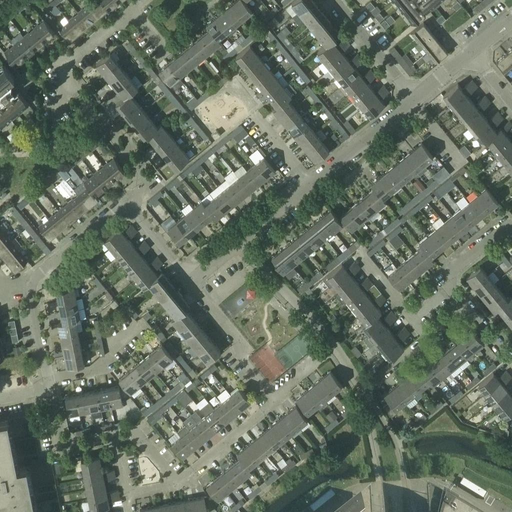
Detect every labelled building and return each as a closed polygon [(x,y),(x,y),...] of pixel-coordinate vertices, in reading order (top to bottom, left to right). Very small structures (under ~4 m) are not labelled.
[(46,5),(42,9),(45,13),(55,4),(52,0),(46,5)] [(92,0),(88,4),(89,5),(98,17),(108,8),(101,0),(94,0),(93,1),(92,0)] [(101,0),(108,8),(118,1),(117,0),(101,0)] [(242,0),(236,0),(231,4),(243,18),(251,11),(242,0)] [(312,0),(294,0),(291,3),(299,12),(313,0),(312,0)] [(313,0),(299,12),(305,20),(319,9),(313,0)] [(395,0),(400,6),(401,5),(405,10),(404,11),(413,23),(424,14),(425,13),(423,10),(414,0),(395,0)] [(414,0),(423,10),(426,8),(418,0),(414,0)] [(418,0),(426,8),(426,9),(433,3),(432,2),(434,0),(418,0)] [(370,1),(365,5),(370,11),(375,6),(370,1)] [(458,1),(452,6),(456,11),(462,6),(458,1)] [(231,4),(223,11),(234,25),(243,18),(231,4)] [(83,8),(78,12),(79,13),(88,25),(98,17),(89,5),(84,9),(83,8)] [(478,5),(473,9),(476,13),(482,9),(478,5)] [(16,7),(11,11),(14,15),(19,11),(16,7)] [(319,9),(305,20),(312,28),(326,17),(319,9)] [(453,29),(469,18),(463,10),(448,20),(453,29)] [(223,11),(215,18),(226,32),(229,36),(238,29),(234,25),(223,11)] [(379,12),(374,16),(379,22),(384,18),(379,12)] [(73,16),(68,20),(69,21),(79,33),(88,25),(79,13),(74,17),(73,16)] [(441,14),(436,19),(440,24),(446,19),(441,14)] [(6,15),(1,19),(4,23),(10,19),(6,15)] [(390,15),(386,19),(390,24),(395,21),(390,15)] [(326,17),(312,28),(319,37),(333,25),(326,17)] [(215,18),(206,25),(209,29),(217,39),(218,39),(226,32),(215,18)] [(272,19),(268,23),(272,29),(277,25),(272,19)] [(385,19),(380,23),(385,29),(390,25),(385,19)] [(38,24),(34,27),(35,29),(44,40),(54,32),(44,21),(39,25),(38,24)] [(63,24),(58,28),(69,41),(79,33),(69,21),(64,25),(63,24)] [(423,22),(412,32),(416,37),(415,38),(419,43),(420,42),(431,32),(423,22)] [(262,25),(257,29),(259,33),(265,28),(262,25)] [(333,25),(319,37),(326,45),(332,40),(340,34),(333,25)] [(28,32),(24,35),(25,36),(35,48),(44,40),(35,29),(29,33),(28,32)] [(209,29),(201,36),(212,49),(221,42),(218,39),(217,39),(209,29)] [(281,30),(277,34),(281,40),(286,36),(281,30)] [(271,32),(268,35),(272,41),(276,38),(271,32)] [(431,32),(420,42),(424,47),(423,48),(427,52),(428,52),(440,42),(431,32)] [(251,34),(245,38),(248,42),(254,37),(251,34)] [(19,40),(14,43),(15,44),(25,56),(35,48),(25,36),(20,41),(19,40)] [(201,36),(192,42),(204,56),(212,49),(201,36)] [(286,36),(281,40),(286,45),(290,42),(286,36)] [(245,38),(240,43),(243,47),(248,42),(245,38)] [(276,38),(272,41),(277,46),(280,44),(276,38)] [(326,45),(317,52),(323,59),(320,61),(322,62),(339,48),(332,40),(326,45)] [(192,42),(184,49),(195,63),(204,56),(192,42)] [(440,42),(428,52),(432,57),(431,58),(435,62),(448,52),(440,42)] [(9,48),(4,52),(14,65),(25,56),(15,44),(10,49),(9,48)] [(250,45),(236,56),(243,65),(257,54),(250,45)] [(295,47),(290,51),(295,56),(299,53),(295,47)] [(394,47),(389,50),(394,55),(398,52),(394,47)] [(339,48),(322,62),(323,63),(325,61),(331,68),(345,56),(339,48)] [(184,49),(176,56),(187,70),(195,63),(184,49)] [(285,49),(282,52),(286,58),(290,55),(285,49)] [(109,53),(96,64),(103,73),(117,62),(109,53)] [(299,53),(295,56),(300,62),(304,58),(299,53)] [(511,60),(506,53),(496,61),(506,73),(511,69),(511,70),(511,69),(511,60)] [(257,54),(243,65),(250,73),(264,62),(257,54)] [(402,57),(398,60),(402,65),(406,62),(410,59),(406,54),(402,57)] [(290,55),(286,58),(291,63),(294,60),(290,55)] [(176,56),(167,63),(179,77),(187,70),(176,56)] [(345,56),(331,68),(336,75),(333,77),(335,78),(352,64),(345,56)] [(143,58),(140,61),(145,67),(148,64),(143,58)] [(117,62),(103,73),(110,82),(124,70),(117,62)] [(264,62),(250,73),(256,82),(270,70),(264,62)] [(167,63),(159,70),(170,84),(174,89),(183,82),(179,77),(167,63)] [(0,87),(9,80),(14,76),(4,64),(0,67),(0,87)] [(148,64),(145,67),(149,72),(153,70),(152,69),(148,64)] [(352,64),(335,78),(336,79),(338,77),(343,84),(358,72),(352,64)] [(409,66),(405,70),(406,70),(409,75),(414,72),(416,70),(412,64),(409,66)] [(299,66),(295,69),(300,74),(303,72),(299,66)] [(124,70),(110,82),(117,90),(130,79),(124,70)] [(270,70),(256,82),(263,90),(277,79),(270,70)] [(303,72),(300,74),(305,80),(308,77),(303,72)] [(358,72),(343,84),(349,90),(346,92),(348,94),(365,80),(358,72)] [(157,75),(154,78),(159,84),(162,81),(157,75)] [(130,79),(117,90),(123,98),(124,98),(130,93),(130,94),(137,87),(130,79)] [(277,79),(263,90),(270,98),(284,87),(277,79)] [(365,80),(348,94),(348,95),(351,93),(356,100),(371,88),(365,80)] [(472,80),(465,86),(468,89),(475,83),(472,80)] [(162,81),(159,84),(163,90),(167,87),(162,81)] [(219,81),(213,85),(216,89),(222,84),(219,81)] [(458,83),(443,96),(444,97),(449,103),(446,105),(447,106),(464,92),(458,83)] [(475,83),(468,89),(470,92),(478,87),(475,83)] [(213,85),(208,90),(211,93),(216,89),(213,85)] [(309,86),(305,89),(310,95),(313,92),(309,86)] [(284,87),(270,98),(277,107),(287,99),(288,99),(291,96),(284,87)] [(371,88),(356,100),(362,106),(359,108),(360,110),(378,96),(371,88)] [(18,91),(0,106),(0,126),(5,122),(4,121),(9,117),(10,118),(17,113),(16,111),(20,108),(21,109),(28,103),(18,91)] [(313,92),(310,95),(315,100),(318,97),(313,92)] [(464,92),(447,106),(448,107),(451,105),(456,112),(471,100),(464,92)] [(123,98),(115,104),(123,113),(137,102),(130,94),(130,93),(124,98),(123,98)] [(203,94),(197,99),(200,103),(206,98),(203,94)] [(194,96),(189,100),(194,107),(200,103),(197,99),(194,96)] [(378,96),(360,110),(361,111),(364,109),(370,116),(384,104),(378,96)] [(485,96),(478,102),(480,105),(488,99),(485,96)] [(277,107),(273,110),(280,118),(294,107),(288,99),(287,99),(277,107)] [(488,99),(480,105),(483,108),(490,102),(488,99)] [(471,100),(456,112),(462,118),(459,120),(460,122),(477,108),(471,100)] [(137,102),(123,113),(130,122),(144,110),(137,102)] [(294,107),(280,118),(287,127),(301,115),(294,107)] [(477,108),(460,122),(461,123),(464,121),(469,127),(484,116),(477,108)] [(144,110),(130,122),(136,130),(150,118),(144,110)] [(301,115),(287,127),(294,135),(308,124),(311,121),(314,119),(307,110),(301,115)] [(498,111),(491,117),(493,121),(501,115),(498,111)] [(501,115),(493,121),(496,124),(503,118),(501,115)] [(484,116),(469,127),(471,129),(474,133),(475,134),(472,136),(473,137),(490,123),(484,116)] [(30,118),(25,122),(29,127),(34,123),(30,118)] [(150,118),(136,130),(143,138),(147,135),(157,127),(150,118)] [(336,119),(333,122),(337,128),(341,125),(336,119)] [(308,124),(294,135),(301,143),(315,132),(311,128),(315,125),(311,121),(308,124)] [(22,123),(17,127),(22,133),(27,129),(22,123)] [(490,123),(473,137),(474,138),(477,136),(482,143),(484,142),(497,131),(490,123)] [(157,127),(147,135),(154,144),(168,132),(161,124),(157,127)] [(341,125),(337,128),(342,134),(345,131),(341,125)] [(199,126),(195,128),(200,134),(203,131),(199,126)] [(238,126),(232,131),(235,134),(241,130),(238,126)] [(17,128),(12,133),(16,138),(21,133),(17,128)] [(497,131),(484,142),(485,143),(487,142),(493,148),(507,136),(501,128),(497,131)] [(315,132),(301,143),(308,152),(321,140),(325,137),(319,129),(315,132)] [(216,130),(211,134),(215,139),(220,135),(216,130)] [(203,131),(200,134),(205,140),(208,137),(203,131)] [(168,132),(154,144),(161,152),(175,140),(168,132)] [(249,134),(245,138),(250,145),(255,142),(249,134)] [(227,135),(221,140),(224,143),(230,139),(227,135)] [(511,142),(507,136),(493,148),(498,155),(496,157),(497,158),(511,145),(511,142)] [(98,138),(92,143),(95,147),(101,142),(98,138)] [(175,140),(161,152),(168,160),(182,149),(186,146),(183,142),(179,145),(175,140)] [(221,140),(216,145),(219,148),(224,143),(221,140)] [(321,140),(308,152),(315,161),(329,149),(321,140)] [(421,143),(412,150),(424,164),(433,157),(421,143)] [(511,145),(497,158),(498,159),(500,157),(506,164),(511,159),(511,145)] [(88,147),(82,151),(85,155),(91,151),(88,147)] [(462,147),(459,149),(465,157),(470,153),(467,149),(465,151),(462,147)] [(260,148),(249,157),(255,163),(266,178),(275,170),(277,169),(260,148)] [(182,149),(168,160),(175,169),(189,158),(182,149)] [(211,149),(205,154),(208,157),(213,152),(211,149)] [(412,150),(404,157),(415,171),(424,164),(412,150)] [(78,154),(72,159),(76,163),(81,159),(78,154)] [(205,154),(199,158),(202,162),(208,157),(205,154)] [(404,157),(396,164),(407,178),(415,171),(404,157)] [(108,162),(103,165),(104,167),(114,178),(124,170),(114,158),(109,163),(108,162)] [(63,167),(62,167),(73,181),(79,176),(68,163),(63,167)] [(193,163),(188,168),(191,171),(196,167),(193,163)] [(255,163),(246,170),(258,184),(266,178),(255,163)] [(396,164),(387,170),(399,184),(407,178),(396,164)] [(481,164),(475,169),(478,173),(484,168),(481,164)] [(98,170),(93,173),(94,175),(104,186),(114,178),(104,167),(99,171),(98,170)] [(197,167),(192,171),(196,176),(201,172),(197,167)] [(463,167),(458,171),(461,175),(466,170),(463,167)] [(188,168),(182,172),(185,176),(191,171),(188,168)] [(246,170),(238,177),(249,191),(258,184),(246,170)] [(387,170),(379,177),(391,191),(399,184),(387,170)] [(58,171),(53,175),(56,179),(62,175),(58,171)] [(452,176),(450,178),(452,181),(461,175),(458,171),(452,176)] [(88,178),(83,182),(87,186),(94,194),(104,186),(94,175),(89,179),(88,178)] [(177,177),(171,181),(174,185),(180,180),(177,177)] [(238,177),(230,184),(241,198),(249,191),(238,177)] [(379,177),(370,184),(374,188),(382,198),(391,191),(379,177)] [(447,180),(441,185),(447,192),(455,185),(452,181),(450,178),(447,180)] [(49,179),(43,183),(46,187),(52,183),(49,179)] [(168,184),(165,186),(168,190),(174,185),(171,181),(168,184)] [(83,182),(74,190),(77,194),(78,195),(88,207),(98,199),(94,194),(87,186),(83,182)] [(420,182),(415,186),(420,192),(425,188),(420,182)] [(230,184),(221,191),(233,205),(241,198),(230,184)] [(441,185),(436,189),(441,196),(447,192),(441,185)] [(39,186),(33,191),(37,195),(42,191),(39,186)] [(374,188),(365,195),(377,209),(386,202),(382,198),(374,188)] [(426,188),(420,193),(423,196),(428,192),(426,188)] [(486,188),(478,195),(489,209),(498,202),(486,188)] [(160,191),(154,195),(157,199),(163,194),(160,191)] [(221,191),(213,198),(225,212),(233,205),(221,191)] [(420,193),(414,197),(417,201),(423,196),(420,193)] [(430,194),(424,199),(427,202),(433,197),(430,194)] [(29,195),(24,199),(31,208),(37,204),(29,195)] [(72,198),(68,202),(69,203),(78,215),(88,207),(78,195),(73,200),(72,198)] [(154,195),(149,200),(151,203),(157,199),(154,195)] [(365,195),(357,202),(368,216),(377,209),(365,195)] [(478,195),(469,202),(481,216),(489,209),(478,195)] [(205,205),(204,205),(213,215),(212,215),(216,219),(225,212),(213,198),(205,205)] [(424,199),(419,203),(422,207),(427,202),(424,199)] [(202,201),(193,208),(204,222),(212,215),(213,215),(204,205),(205,205),(202,201)] [(357,202),(349,209),(360,223),(364,228),(366,226),(362,221),(368,216),(357,202)] [(409,202),(403,206),(406,210),(412,205),(409,202)] [(469,202),(461,208),(473,222),(481,216),(469,202)] [(63,206),(58,210),(59,211),(69,223),(78,215),(69,203),(63,207),(63,206)] [(403,206),(397,211),(400,214),(400,215),(406,210),(403,206)] [(193,208),(185,215),(196,229),(204,222),(193,208)] [(413,208),(408,212),(411,216),(416,211),(413,208)] [(461,208),(453,215),(464,229),(473,222),(461,208)] [(330,209),(322,216),(333,230),(342,223),(330,209)] [(349,209),(340,216),(351,230),(360,223),(349,209)] [(18,210),(13,213),(18,219),(22,216),(18,210)] [(53,214),(48,218),(49,219),(59,231),(69,223),(59,211),(54,215),(53,214)] [(408,212),(402,217),(405,220),(411,216),(408,212)] [(185,215),(176,221),(188,235),(196,229),(185,215)] [(453,215),(444,222),(455,236),(464,229),(453,215)] [(322,216),(313,223),(325,237),(333,230),(322,216)] [(43,222),(38,226),(49,239),(59,231),(49,219),(44,223),(43,222)] [(25,220),(21,223),(26,229),(30,225),(25,220)] [(176,221),(167,229),(179,243),(188,235),(176,221)] [(444,222),(436,229),(447,243),(455,236),(444,222)] [(313,223),(305,230),(316,244),(325,237),(313,223)] [(131,225),(126,230),(128,233),(134,228),(131,225)] [(118,227),(104,239),(110,246),(107,248),(108,249),(125,236),(118,227)] [(134,228),(128,233),(131,236),(137,232),(134,228)] [(436,229),(427,236),(439,250),(447,243),(436,229)] [(34,230),(29,234),(33,239),(38,235),(34,230)] [(305,230),(297,237),(308,251),(316,244),(305,230)] [(2,232),(0,233),(0,250),(10,242),(6,237),(7,236),(3,231),(2,232)] [(378,233),(373,237),(376,241),(381,236),(384,234),(381,231),(378,233)] [(125,236),(108,249),(109,251),(112,249),(117,255),(132,244),(125,236)] [(427,236),(419,243),(422,247),(430,257),(439,250),(427,236)] [(297,237),(288,244),(300,258),(308,251),(297,237)] [(41,240),(37,243),(41,249),(46,255),(51,252),(50,250),(46,245),(41,240)] [(10,242),(0,250),(0,253),(6,261),(18,252),(14,246),(15,245),(11,241),(10,242)] [(353,243),(347,248),(351,252),(357,247),(353,243)] [(368,251),(366,252),(369,256),(375,251),(380,247),(378,243),(372,248),(368,251)] [(132,244),(117,255),(122,262),(120,264),(121,265),(138,251),(132,244)] [(288,244),(280,251),(291,264),(300,258),(288,244)] [(422,247),(413,254),(425,267),(434,260),(430,257),(422,247)] [(347,248),(342,252),(345,256),(350,252),(351,252),(347,248)] [(18,252),(6,261),(14,271),(26,261),(22,256),(23,255),(19,251),(18,252)] [(138,251),(121,265),(122,266),(125,265),(130,271),(145,259),(138,251)] [(280,251),(271,258),(283,272),(288,278),(297,271),(291,264),(280,251)] [(499,256),(494,260),(498,264),(503,260),(504,261),(507,258),(502,253),(499,255),(499,256)] [(413,254),(405,260),(417,274),(425,267),(413,254)] [(157,256),(151,261),(154,264),(160,260),(157,256)] [(336,257),(331,261),(334,266),(340,261),(336,257)] [(145,259),(130,271),(135,278),(133,280),(134,281),(151,267),(145,259)] [(160,260),(154,264),(157,268),(163,263),(160,260)] [(405,260),(397,267),(408,281),(417,274),(405,260)] [(331,261),(325,266),(329,270),(334,266),(331,261)] [(327,276),(322,279),(329,287),(331,286),(348,272),(341,264),(327,276)] [(357,265),(351,269),(354,273),(360,268),(357,265)] [(480,266),(466,277),(473,286),(487,275),(480,266)] [(151,267),(134,281),(135,282),(138,280),(143,287),(148,283),(158,275),(157,275),(151,267)] [(397,267),(388,274),(399,288),(408,281),(397,267)] [(320,270),(314,275),(318,279),(323,275),(320,270)] [(158,275),(148,283),(155,292),(169,280),(162,272),(157,275),(158,275)] [(348,272),(331,286),(332,287),(335,285),(340,292),(355,280),(348,272)] [(314,275),(308,279),(312,284),(318,279),(314,275)] [(487,275),(473,286),(480,295),(494,283),(487,275)] [(96,277),(92,280),(97,286),(101,283),(96,277)] [(169,280),(155,292),(162,301),(176,289),(169,280)] [(336,295),(335,295),(340,301),(337,303),(339,305),(343,303),(344,301),(361,288),(355,280),(340,292),(336,295)] [(101,283),(97,286),(102,291),(105,288),(101,283)] [(494,283),(480,295),(487,303),(501,292),(494,283)] [(303,284),(297,289),(301,293),(306,288),(303,284)] [(74,287),(56,291),(58,302),(76,298),(74,287)] [(361,288),(344,301),(345,303),(348,301),(353,307),(368,296),(361,288)] [(176,289),(162,301),(168,308),(182,297),(176,289)] [(105,295),(100,299),(103,304),(112,297),(107,291),(104,294),(105,295)] [(501,292),(487,303),(494,312),(498,308),(507,300),(501,292)] [(368,296),(353,307),(358,314),(356,316),(357,317),(374,303),(368,296)] [(182,297),(168,308),(175,317),(186,309),(189,306),(182,297)] [(507,300),(498,308),(505,317),(511,310),(511,297),(507,300)] [(76,298),(58,302),(60,312),(78,309),(76,298)] [(114,300),(109,304),(113,309),(118,304),(114,300)] [(374,303),(357,317),(358,319),(361,317),(366,323),(377,315),(381,312),(374,303)] [(128,304),(124,307),(129,313),(132,310),(128,304)] [(78,309),(60,312),(62,323),(63,323),(75,321),(80,320),(80,319),(86,318),(84,308),(78,310),(78,309)] [(175,317),(171,320),(179,329),(193,317),(186,309),(175,317)] [(132,310),(129,313),(134,319),(137,316),(132,310)] [(391,311),(384,317),(387,320),(394,314),(391,311)] [(148,312),(143,317),(146,321),(151,316),(148,312)] [(394,314),(387,320),(389,324),(397,318),(394,314)] [(366,323),(362,326),(368,333),(365,335),(367,337),(384,323),(377,315),(366,323)] [(193,317),(179,329),(186,337),(199,326),(193,317)] [(62,323),(58,324),(60,335),(77,332),(75,321),(63,323),(62,323)] [(384,323),(367,337),(367,338),(370,336),(375,343),(390,331),(384,323)] [(155,325),(151,327),(156,333),(159,330),(155,325)] [(199,326),(186,337),(193,345),(206,334),(199,326)] [(404,327),(397,333),(399,336),(407,330),(404,327)] [(159,330),(156,333),(157,334),(161,339),(164,336),(159,330)] [(407,330),(399,336),(402,340),(409,334),(407,330)] [(472,330),(463,337),(474,351),(483,344),(472,330)] [(390,331),(375,343),(381,349),(378,351),(380,352),(396,339),(390,331)] [(77,332),(60,335),(62,346),(79,342),(77,332)] [(206,334),(193,345),(199,354),(213,342),(206,334)] [(463,337),(455,344),(466,358),(474,351),(463,337)] [(396,339),(380,352),(381,354),(383,352),(389,359),(403,347),(396,339)] [(169,341),(165,344),(170,350),(173,347),(169,341)] [(79,342),(62,346),(64,356),(81,353),(79,342)] [(213,342),(199,354),(206,362),(220,351),(213,342)] [(161,344),(152,351),(164,365),(172,358),(161,344)] [(455,344),(446,351),(458,365),(466,358),(455,344)] [(173,347),(170,350),(175,356),(178,353),(173,347)] [(152,351),(144,358),(155,372),(164,365),(152,351)] [(446,351),(438,358),(449,371),(458,365),(446,351)] [(81,353),(64,356),(66,367),(83,364),(81,353)] [(144,358),(136,365),(147,379),(155,372),(144,358)] [(182,358),(179,361),(184,366),(187,364),(182,358)] [(438,358),(430,364),(441,378),(449,371),(438,358)] [(187,364),(184,366),(188,372),(192,369),(187,364)] [(214,364),(209,368),(212,372),(217,367),(214,364)] [(421,371),(429,381),(429,382),(432,385),(441,378),(430,364),(421,371)] [(136,365),(127,372),(138,386),(147,379),(136,365)] [(418,367),(410,374),(421,388),(429,382),(429,381),(421,371),(418,367)] [(209,368),(203,373),(206,376),(212,372),(209,368)] [(330,371),(321,378),(333,392),(341,385),(330,371)] [(127,372),(118,379),(130,393),(138,386),(127,372)] [(493,373),(478,385),(484,392),(481,394),(483,395),(500,381),(493,373)] [(410,374),(401,381),(413,395),(421,388),(410,374)] [(187,376),(182,381),(184,384),(190,380),(187,376)] [(477,376),(471,381),(474,385),(480,380),(477,376)] [(321,378),(313,385),(324,399),(333,392),(321,378)] [(401,381),(393,388),(404,402),(405,402),(410,408),(417,402),(412,395),(413,395),(401,381)] [(471,381),(466,386),(468,389),(474,385),(471,381)] [(500,381),(483,395),(484,396),(486,394),(492,401),(506,389),(500,381)] [(313,385),(304,392),(316,406),(324,399),(313,385)] [(176,386),(170,390),(173,394),(179,389),(176,386)] [(119,387),(108,389),(111,406),(122,404),(119,387)] [(239,388),(230,395),(241,409),(250,402),(239,388)] [(389,401),(383,407),(391,417),(398,412),(396,409),(404,402),(393,388),(384,395),(389,401)] [(108,389),(97,391),(101,408),(111,406),(108,389)] [(181,391),(175,396),(178,399),(183,406),(192,399),(183,389),(181,391)] [(511,395),(506,389),(492,401),(497,408),(495,410),(496,411),(511,397),(511,395)] [(170,390),(165,395),(168,398),(173,394),(170,390)] [(460,390),(455,395),(458,398),(463,394),(460,390)] [(97,391),(87,393),(90,410),(91,418),(102,416),(101,408),(97,391)] [(304,392),(296,399),(307,413),(316,406),(304,392)] [(87,393),(76,395),(79,412),(90,410),(87,393)] [(76,395),(65,397),(68,414),(79,412),(76,395)] [(230,395),(222,402),(233,416),(241,409),(230,395)] [(455,395),(449,399),(452,403),(458,398),(455,395)] [(175,396),(167,403),(170,406),(178,399),(175,396)] [(198,408),(207,401),(203,396),(194,404),(198,408)] [(511,397),(496,411),(497,412),(499,410),(505,417),(511,411),(511,397)] [(159,399),(153,404),(156,407),(162,403),(159,399)] [(208,402),(200,409),(205,415),(216,429),(225,423),(213,409),(208,402)] [(222,402),(213,409),(225,423),(233,416),(222,402)] [(153,404),(147,409),(150,412),(156,407),(153,404)] [(164,405),(158,410),(161,413),(167,408),(164,405)] [(353,405),(347,410),(350,413),(356,408),(353,405)] [(296,406),(287,413),(298,427),(299,426),(302,431),(310,424),(307,420),(307,419),(296,406)] [(152,415),(147,419),(150,422),(155,418),(161,413),(158,410),(152,415)] [(347,410),(341,414),(344,418),(350,413),(347,410)] [(195,412),(191,415),(197,422),(208,436),(216,429),(205,415),(201,419),(195,412)] [(333,412),(326,417),(330,423),(337,417),(333,412)] [(287,413),(279,420),(290,434),(298,427),(287,413)] [(424,414),(418,419),(421,422),(426,417),(424,414)] [(191,415),(183,422),(185,425),(188,429),(198,440),(200,443),(203,440),(208,436),(197,422),(191,415)] [(336,419),(330,423),(333,427),(339,422),(336,419)] [(418,419),(412,423),(415,427),(421,422),(418,419)] [(7,420),(0,420),(0,511),(34,511),(26,466),(17,468),(7,420)] [(279,420),(270,427),(282,440),(290,434),(279,420)] [(330,423),(325,428),(327,431),(333,427),(330,423)] [(185,425),(177,432),(180,436),(184,440),(191,450),(200,443),(198,440),(188,429),(185,425)] [(270,427),(262,433),(268,440),(273,447),(282,440),(270,427)] [(501,427),(498,435),(506,438),(507,432),(505,429),(501,427)] [(262,433),(254,440),(265,454),(273,447),(268,440),(262,433)] [(176,440),(171,443),(183,457),(191,450),(184,440),(180,436),(176,440)] [(254,440),(245,447),(257,461),(265,454),(254,440)] [(245,447),(236,454),(239,458),(240,458),(248,468),(249,467),(257,461),(245,447)] [(302,449),(297,453),(299,455),(301,459),(308,456),(306,452),(305,452),(302,449)] [(80,460),(77,461),(78,463),(81,462),(82,470),(101,467),(99,456),(80,459),(80,460)] [(239,458),(231,465),(243,479),(252,471),(249,467),(248,468),(240,458),(239,458)] [(283,458),(277,462),(282,468),(284,472),(290,468),(288,464),(285,461),(283,458)] [(290,458),(285,461),(288,464),(290,468),(296,463),(293,460),(292,461),(290,458)] [(231,465),(223,472),(234,486),(243,479),(231,465)] [(84,478),(81,479),(81,481),(103,477),(101,467),(82,470),(84,478)] [(223,472),(214,479),(226,493),(234,486),(223,472)] [(103,477),(81,481),(81,483),(85,482),(86,490),(105,486),(103,477)] [(214,479),(206,486),(218,500),(226,493),(214,479)] [(463,479),(460,486),(484,500),(487,494),(463,479)] [(88,498),(85,499),(85,501),(107,497),(105,486),(86,490),(88,498)] [(331,491),(309,508),(311,511),(315,511),(335,496),(331,491)] [(456,511),(426,493),(427,511),(457,511),(458,511),(456,511)] [(85,501),(82,502),(84,511),(85,511),(90,510),(90,511),(104,508),(109,507),(107,497),(85,501)] [(206,511),(204,497),(193,499),(195,511),(206,511)] [(349,511),(370,511),(370,497),(349,511)] [(39,503),(40,511),(59,511),(58,499),(39,503)] [(195,511),(193,499),(182,501),(184,511),(195,511)] [(184,511),(182,501),(172,503),(173,511),(184,511)] [(173,511),(172,503),(161,506),(162,511),(173,511)]
